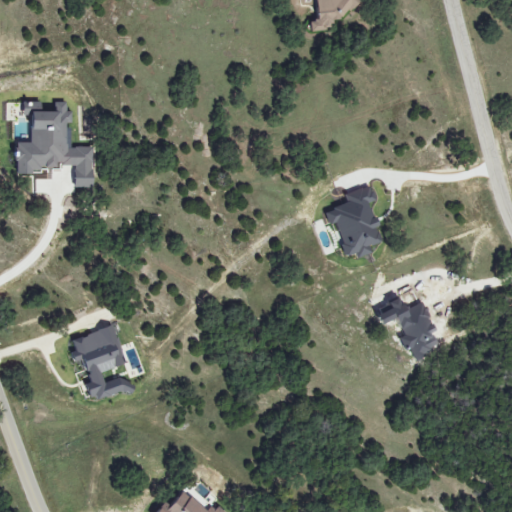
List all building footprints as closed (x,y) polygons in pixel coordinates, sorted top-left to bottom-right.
[(359,3),(358,0),(315,0),(317,20),(309,21),(311,32),(325,30),(330,26),(334,21),(340,20),(342,17),(359,3)] [(16,171),(59,171),(59,165),(74,165),(74,188),(92,188),(92,147),(70,147),(70,125),(72,125),(72,111),(66,111),(66,102),(56,102),(56,112),(40,112),(41,103),(23,103),(23,115),(30,115),(30,143),(16,143),(16,171)] [(325,211),(329,225),(336,223),(344,257),(356,254),(357,257),(371,254),(369,246),(380,243),(370,202),(374,201),(371,187),(344,194),(347,205),(325,211)] [(125,365),(113,327),(71,340),(75,351),(71,353),(74,364),(82,361),(89,383),(85,384),(90,402),(129,390),(125,376),(103,383),(100,373),(125,365)] [(156,511),(221,511),(214,506),(209,511),(181,491),(170,506),(164,502),(156,511)]
